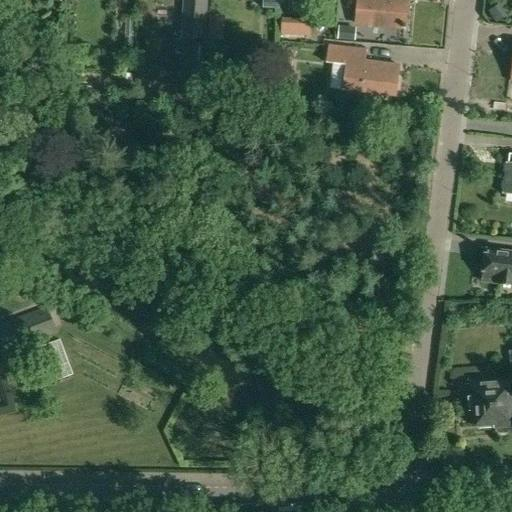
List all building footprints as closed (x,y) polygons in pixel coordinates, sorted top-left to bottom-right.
[(182,0),(180,38),(205,40),(207,0),(182,0)] [(357,0),(355,24),(405,29),(408,0),(402,0),(357,0)] [(124,43),(134,43),(134,19),(125,20),(124,43)] [(338,38),(354,40),(355,30),(339,28),(338,38)] [(206,45),(190,45),(189,66),(205,67),(206,45)] [(327,46),(325,64),(345,66),(342,90),(396,97),(400,67),(365,63),(367,51),(327,46)] [(278,75),(276,108),(286,109),(288,75),(278,75)] [(46,94),(64,95),(64,80),(47,79),(46,94)] [(502,195),(511,195),(511,154),(509,154),(508,163),(506,163),(502,195)] [(511,254),(487,251),(483,282),(511,286),(511,254)] [(0,325),(0,340),(5,353),(57,334),(48,307),(0,325)] [(40,348),(53,383),(73,375),(60,340),(40,348)] [(511,381),(467,385),(469,411),(475,411),(476,427),(510,424),(510,418),(511,418),(511,381)]
